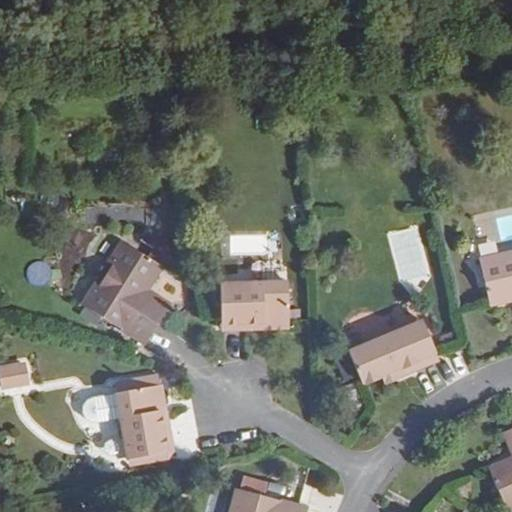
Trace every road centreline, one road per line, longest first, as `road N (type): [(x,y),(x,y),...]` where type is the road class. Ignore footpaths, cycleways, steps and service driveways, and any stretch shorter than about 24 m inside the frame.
road 1 (track): [(0,41),(511,42)]
road 2 (residential): [(373,475),(453,401),(511,375)]
road 3 (residential): [(373,475),(226,390)]
